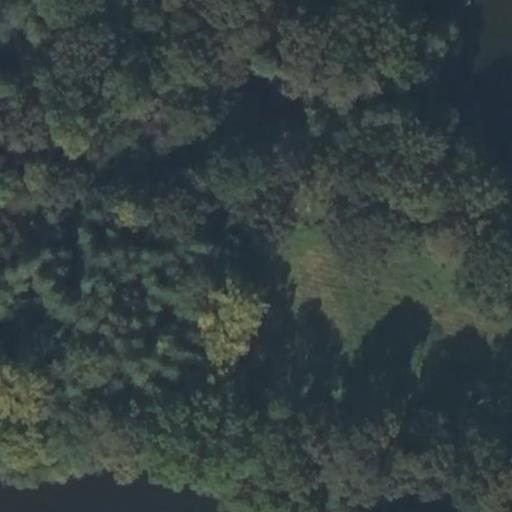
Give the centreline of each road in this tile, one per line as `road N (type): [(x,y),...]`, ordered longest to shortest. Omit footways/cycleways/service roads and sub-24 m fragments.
road 1 (track): [(511,223),(133,172)]
road 2 (track): [(142,0),(133,172)]
road 3 (track): [(133,172),(0,154)]
